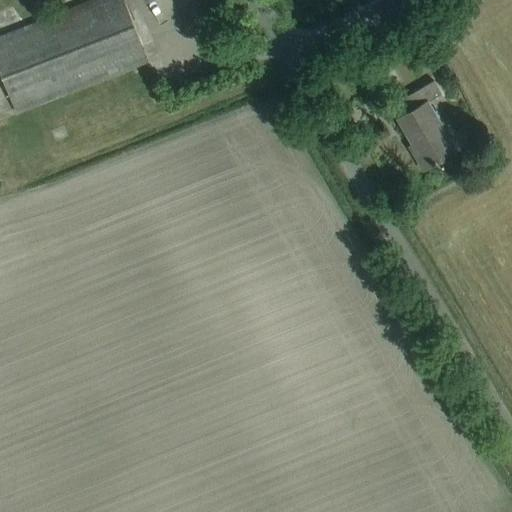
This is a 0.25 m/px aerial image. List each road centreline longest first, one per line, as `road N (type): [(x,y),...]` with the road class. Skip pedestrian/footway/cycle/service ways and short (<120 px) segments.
road 1 (unclassified): [(511,437),(292,66)]
road 2 (unclassified): [(292,66),(410,0)]
